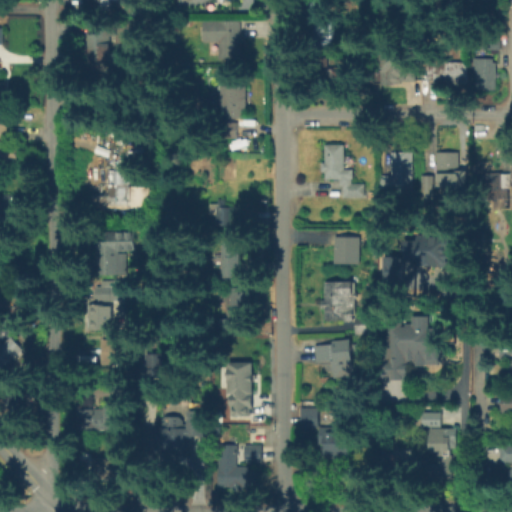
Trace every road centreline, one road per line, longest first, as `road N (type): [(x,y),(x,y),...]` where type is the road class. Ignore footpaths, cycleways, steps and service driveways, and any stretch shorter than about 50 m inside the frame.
road 1 (residential): [(50,0),(56,511)]
road 2 (residential): [(280,0),(282,511)]
road 3 (residential): [(511,117),(281,116)]
